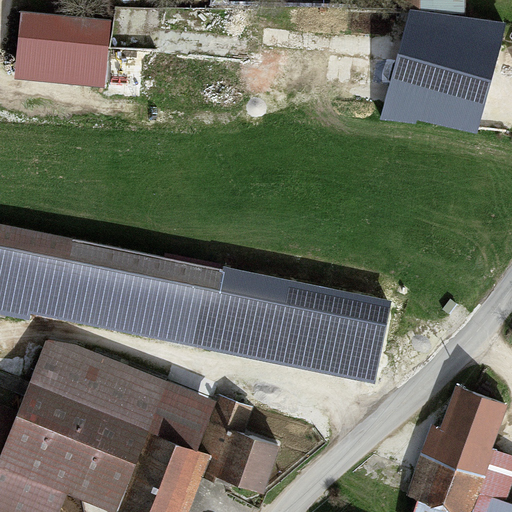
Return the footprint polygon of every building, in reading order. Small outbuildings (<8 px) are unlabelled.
[(408,9),(386,121),(412,124),(414,117),(475,127),(480,103),(488,66),(496,33),(498,19),(431,11),(408,9)] [(109,20),(19,12),(14,63),(104,72),(109,20)] [(511,37),(496,33),(488,66),(511,72),(511,37)] [(239,60),(111,47),(107,83),(149,86),(151,88),(234,98),(239,60)] [(104,72),(14,63),(13,78),(103,86),(104,72)] [(480,103),(475,127),(485,128),(505,133),(509,121),(480,103)] [(0,304),(369,379),(384,306),(0,227),(0,304)] [(8,443),(70,467),(122,486),(161,383),(47,340),(19,415),(8,443)] [(161,383),(122,486),(113,509),(120,511),(183,511),(199,471),(259,493),(276,450),(239,436),(247,416),(161,383)] [(511,511),(511,503),(502,501),(511,471),(511,457),(489,448),(502,404),(456,386),(411,511),(511,511)] [(8,443),(19,415),(0,407),(0,511),(53,511),(70,467),(8,443)]
